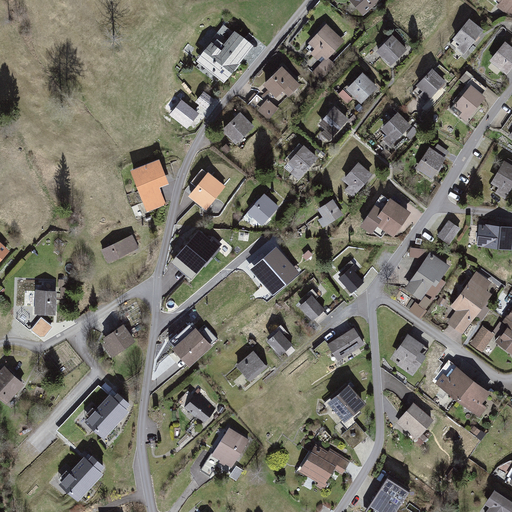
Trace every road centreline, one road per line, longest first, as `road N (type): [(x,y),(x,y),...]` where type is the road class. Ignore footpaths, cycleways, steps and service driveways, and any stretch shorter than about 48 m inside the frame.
road 1 (residential): [(155,286),(176,180),(196,131),(314,0)]
road 2 (residential): [(511,101),(370,295)]
road 3 (residential): [(149,511),(138,448),(155,286)]
road 4 (residential): [(370,295),(378,441),(338,511)]
road 5 (residential): [(155,286),(49,347),(0,343)]
road 6 (residential): [(370,295),(499,382),(511,381)]
road 7 (residential): [(440,0),(443,10),(348,135)]
road 8 (residential): [(266,385),(370,295)]
